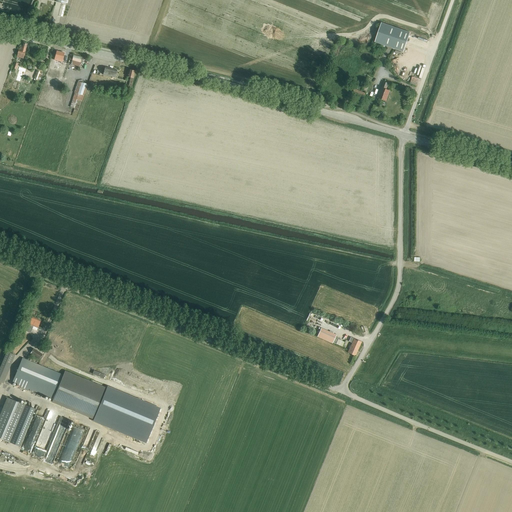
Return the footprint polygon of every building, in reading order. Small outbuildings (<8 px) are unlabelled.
[(381,23),(377,36),(375,42),(403,52),(410,33),(381,23)] [(18,53),(17,57),(20,58),(23,59),(24,56),(27,44),(23,43),(21,49),(20,48),(18,53)] [(55,63),(61,65),(64,53),(57,51),(55,60),(56,60),(55,63)] [(71,64),(79,67),(82,57),(73,55),(71,55),(70,60),(72,60),(71,64)] [(52,62),(49,71),(54,73),(57,64),(52,62)] [(103,75),(115,78),(117,70),(105,67),(103,75)] [(125,87),(131,89),(135,71),(129,70),(127,77),(131,78),(129,86),(125,85),(125,87)] [(37,71),(34,79),(40,81),(43,73),(37,71)] [(84,96),(88,85),(78,81),(77,83),(75,82),(73,87),(71,91),(75,93),(70,107),(74,109),(77,100),(82,101),(83,96),(84,96)] [(389,88),(389,86),(387,86),(388,83),(384,82),(378,98),(386,101),(390,90),(386,89),(387,87),(389,88)] [(25,329),(25,331),(31,333),(33,326),(38,328),(41,320),(30,316),(25,329)] [(321,328),(317,336),(332,343),(336,335),(321,328)] [(358,350),(361,342),(351,337),(349,342),(352,343),(348,353),(354,356),(356,352),(355,352),(356,349),(358,350)] [(30,353),(39,359),(42,354),(34,349),(30,353)] [(0,367),(0,381),(2,383),(14,354),(7,351),(0,367)] [(22,358),(12,383),(29,390),(52,401),(94,418),(94,420),(145,441),(159,408),(107,387),(107,388),(65,371),(63,375),(22,358)] [(26,405),(7,397),(0,414),(0,438),(10,442),(26,405)] [(41,411),(38,411),(33,421),(33,423),(29,431),(30,430),(24,443),(24,445),(27,446),(30,447),(33,447),(36,443),(36,439),(38,435),(38,432),(42,424),(42,425),(44,420),(44,417),(45,415),(45,413),(41,411)] [(61,416),(55,433),(42,429),(34,453),(45,457),(47,452),(50,453),(48,457),(56,459),(70,419),(61,416)]
